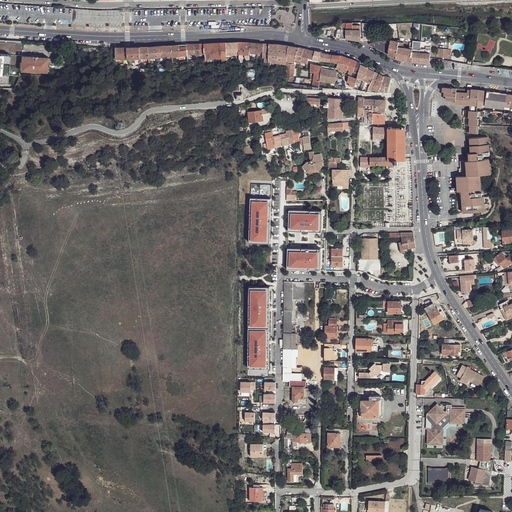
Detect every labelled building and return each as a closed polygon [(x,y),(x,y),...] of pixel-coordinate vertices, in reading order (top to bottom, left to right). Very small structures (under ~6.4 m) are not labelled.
[(346,23),(346,38),(361,41),(360,25),(352,25),(353,22),(346,23)] [(0,84),(8,85),(9,77),(21,77),(21,71),(22,56),(23,41),(0,39),(0,84)] [(398,46),(399,42),(399,40),(398,40),(397,41),(390,40),(390,41),(385,40),(370,43),(370,45),(388,54),(395,58),(398,46)] [(398,46),(395,58),(412,61),(412,58),(411,58),(412,49),(409,49),(403,48),(404,43),(404,41),(399,40),(399,42),(398,46)] [(412,58),(412,61),(420,62),(421,48),(421,42),(413,41),(413,43),(412,49),(411,58),(412,58)] [(227,58),(231,58),(232,60),(238,60),(238,55),(238,42),(226,43),(227,58)] [(238,42),(238,55),(243,55),(249,55),(249,53),(250,43),(238,42)] [(205,59),(222,59),(227,58),(226,43),(204,44),(204,54),(205,59)] [(186,45),(187,56),(187,60),(192,60),(192,55),(195,55),(194,44),(186,45)] [(268,62),(269,68),(276,69),(276,63),(278,44),(269,44),(268,62)] [(287,55),(288,45),(283,45),(278,44),(276,63),(286,65),(286,63),(286,62),(287,55)] [(171,46),(172,57),(176,56),(176,58),(180,58),(180,56),(179,45),(171,46)] [(287,55),(286,62),(294,62),(294,61),(295,60),(299,47),(288,45),(287,55)] [(148,47),(148,58),(151,58),(157,58),(156,46),(148,47)] [(163,46),(163,57),(163,61),(167,61),(166,57),(172,57),(171,46),(163,46)] [(115,47),(115,59),(121,59),(121,60),(122,60),(122,59),(127,59),(127,47),(115,47)] [(127,47),(127,59),(127,60),(127,61),(131,61),(131,59),(137,59),(137,61),(141,61),(140,59),(140,47),(127,47)] [(140,47),(140,59),(141,61),(141,62),(142,62),(142,59),(148,58),(148,47),(140,47)] [(299,47),(295,60),(300,61),(304,49),(299,47)] [(421,48),(420,62),(429,63),(431,49),(421,48)] [(449,50),(440,48),(439,53),(438,57),(448,59),(449,50)] [(300,61),(300,62),(307,63),(308,63),(309,58),(310,59),(312,59),(315,51),(313,51),(304,49),(300,61)] [(315,51),(312,59),(313,60),(313,61),(319,62),(319,61),(321,52),(315,51)] [(321,52),(319,61),(328,61),(328,63),(331,63),(331,62),(333,55),(329,54),(321,52)] [(333,55),(331,62),(334,62),(338,63),(338,62),(348,65),(350,59),(341,55),(333,55)] [(21,71),(47,73),(49,58),(38,57),(33,56),(33,57),(22,56),(21,71)] [(351,71),(349,75),(351,76),(353,72),(357,61),(350,59),(348,65),(347,69),(351,71)] [(357,61),(353,72),(358,74),(361,63),(357,61)] [(338,63),(337,67),(337,68),(344,74),(347,69),(348,65),(338,62),(338,63)] [(286,65),(286,82),(293,83),(294,63),(286,63),(286,65)] [(315,73),(312,86),(319,87),(320,81),(322,66),(315,65),(311,63),(310,73),(315,73)] [(357,77),(364,80),(369,68),(361,64),(358,74),(357,77)] [(322,66),(320,81),(324,82),(325,81),(330,81),(330,82),(335,83),(336,79),(337,79),(338,77),(337,76),(336,76),(337,72),(334,69),(333,67),(331,67),(322,66)] [(369,68),(364,80),(370,84),(376,72),(369,68)] [(370,84),(368,90),(372,91),(373,90),(372,90),(379,74),(376,72),(370,84)] [(379,74),(372,90),(373,90),(379,90),(384,77),(379,74)] [(350,83),(349,86),(354,87),(357,79),(351,76),(349,75),(347,82),(350,83)] [(384,77),(379,90),(388,92),(391,77),(390,77),(390,76),(385,76),(385,77),(384,77)] [(312,86),(313,80),(310,79),(297,77),(296,84),(312,86)] [(463,105),(464,89),(456,89),(456,88),(444,87),(444,92),(446,92),(446,96),(448,96),(448,100),(455,101),(455,104),(463,105)] [(464,89),(463,105),(470,105),(469,110),(477,111),(477,106),(478,90),(471,89),(471,90),(464,89)] [(487,91),(484,106),(504,109),(505,107),(506,94),(487,91)] [(306,96),(303,96),(302,108),(307,108),(307,104),(309,104),(309,103),(311,103),(311,107),(319,107),(319,103),(320,103),(320,98),(306,98),(306,96)] [(324,101),(324,106),(328,106),(328,111),(328,118),(342,119),(343,99),(328,98),(328,101),(325,101),(324,101)] [(364,106),(364,110),(369,111),(369,112),(373,113),(375,113),(375,99),(364,99),(364,106)] [(375,113),(385,114),(385,112),(386,99),(375,99),(375,113)] [(358,106),(358,116),(365,116),(369,117),(369,112),(369,111),(364,110),(364,106),(358,106)] [(248,112),(249,122),(263,120),(263,114),(267,114),(267,110),(262,110),(248,112)] [(469,110),(468,118),(469,118),(477,118),(478,111),(477,111),(469,110)] [(373,113),(373,123),(384,124),(385,114),(375,113),(373,113)] [(328,124),(328,131),(344,130),(344,129),(348,129),(348,122),(343,122),(334,124),(328,124)] [(373,127),(373,141),(376,141),(376,138),(379,138),(388,138),(388,127),(384,127),(380,128),(373,127)] [(394,166),(394,164),(394,160),(398,161),(405,160),(405,158),(405,127),(388,127),(388,138),(388,151),(388,155),(388,157),(388,165),(388,166),(388,167),(392,167),(392,166),(394,166)] [(286,133),(289,144),(295,142),(294,140),(292,130),(286,131),(286,133)] [(265,145),(266,149),(268,149),(275,147),(272,131),(265,133),(267,145),(265,145)] [(280,134),(283,145),(289,144),(286,133),(280,134)] [(283,145),(280,134),(273,136),(275,147),(283,145)] [(303,145),(304,150),(312,148),(309,136),(302,137),(303,145)] [(469,160),(482,159),(482,156),(483,156),(484,156),(484,155),(489,155),(490,154),(489,151),(490,151),(489,144),(488,144),(488,137),(470,138),(470,146),(471,153),(469,153),(469,160)] [(308,152),(310,161),(310,162),(307,162),(302,166),(307,172),(309,171),(318,170),(319,171),(323,165),(321,154),(314,155),(314,151),(308,152)] [(328,162),(328,168),(337,168),(337,162),(340,163),(340,158),(334,158),(334,156),(331,157),(331,159),(328,160),(329,162),(328,162)] [(370,165),(370,157),(361,157),(361,167),(370,167),(370,165)] [(370,157),(370,165),(388,165),(388,157),(386,157),(370,157)] [(480,174),(488,174),(488,167),(490,167),(489,159),(482,159),(469,160),(462,161),(462,165),(461,166),(461,168),(461,176),(480,174)] [(350,177),(350,170),(333,169),(333,185),(344,185),(344,188),(349,188),(349,183),(348,183),(348,180),(347,180),(347,176),(349,176),(350,177)] [(480,174),(461,176),(459,176),(457,176),(458,191),(461,191),(463,205),(464,205),(465,213),(483,211),(482,204),(484,204),(484,196),(482,196),(482,193),(481,193),(478,193),(476,194),(476,193),(475,193),(474,190),(481,189),(480,174)] [(459,229),(459,236),(463,236),(463,238),(466,239),(466,243),(473,243),(473,229),(459,229)] [(503,241),(503,243),(508,243),(511,242),(511,229),(502,230),(503,241)] [(399,242),(401,252),(405,252),(404,249),(408,249),(416,247),(414,235),(414,232),(413,232),(401,232),(401,237),(402,242),(399,242)] [(378,238),(362,238),(362,258),(378,258),(378,238)] [(344,249),(332,249),(332,261),(331,261),(331,267),(334,267),(334,266),(337,266),(343,266),(344,249)] [(511,262),(511,259),(509,256),(506,258),(501,251),(493,252),(495,255),(496,257),(494,258),(499,265),(501,264),(504,268),(511,262)] [(474,259),(465,260),(466,270),(475,269),(474,259)] [(461,293),(467,292),(466,281),(475,280),(477,280),(476,275),(460,276),(461,293)] [(466,281),(467,292),(470,292),(470,284),(475,284),(475,280),(466,281)] [(295,299),(304,299),(305,282),(284,281),(284,299),(295,299)] [(284,299),(284,322),(292,322),(296,322),(296,310),(295,310),(295,299),(284,299)] [(388,308),(388,313),(401,313),(401,301),(401,300),(390,299),(390,301),(388,301),(388,308)] [(503,308),(508,319),(511,317),(511,303),(508,305),(506,301),(499,304),(502,309),(503,308)] [(425,308),(434,324),(444,319),(440,312),(437,308),(436,308),(433,303),(425,308)] [(384,323),(384,333),(395,333),(395,331),(399,331),(403,331),(404,323),(403,323),(403,320),(392,319),(392,320),(388,320),(388,323),(384,323)] [(325,325),(325,338),(337,338),(337,326),(336,326),(336,320),(329,320),(329,326),(325,325)] [(284,322),(283,350),(298,350),(298,345),(296,345),(296,333),(292,333),(292,322),(284,322)] [(356,338),(356,351),(358,351),(371,351),(371,339),(371,338),(356,338)] [(442,344),(442,354),(458,354),(458,352),(458,349),(460,349),(460,345),(454,344),(454,339),(448,339),(447,344),(442,344)] [(325,344),(325,360),(335,360),(335,356),(335,351),(333,351),(330,351),(331,348),(333,348),(333,346),(333,344),(325,344)] [(283,356),(283,367),(292,367),(296,367),(296,356),(283,356)] [(359,372),(359,378),(372,378),(375,375),(376,375),(381,370),(383,370),(383,371),(388,372),(388,363),(383,363),(383,365),(377,365),(375,363),(369,368),(371,370),(369,373),(359,372)] [(283,367),(283,381),(301,381),(302,374),(292,374),(292,367),(283,367)] [(324,367),(324,378),(335,379),(335,367),(324,367)] [(479,386),(484,376),(467,368),(460,382),(470,386),(472,382),(479,386)] [(416,384),(416,394),(425,394),(425,393),(425,390),(439,376),(435,371),(425,381),(422,381),(422,384),(416,384)] [(425,390),(425,393),(441,377),(439,376),(425,390)] [(293,386),(293,402),(298,402),(305,402),(306,399),(304,398),(304,387),(303,387),(301,387),(301,385),(301,381),(290,381),(290,386),(293,386)] [(362,400),(361,416),(375,416),(375,417),(377,417),(377,416),(379,416),(379,400),(367,400),(367,398),(365,398),(365,400),(362,400)] [(427,414),(427,428),(428,428),(427,444),(434,445),(437,445),(443,445),(443,438),(443,435),(443,429),(441,429),(449,422),(450,422),(450,423),(456,423),(458,423),(465,424),(465,417),(465,408),(452,408),(452,407),(452,404),(447,404),(446,410),(445,412),(437,404),(427,413),(428,414),(427,414)] [(293,438),(292,441),(297,441),(302,441),(302,442),(311,442),(311,433),(303,433),(303,428),(291,428),(287,428),(287,438),(293,438)] [(328,432),(328,447),(340,447),(341,429),(327,428),(326,432),(328,432)] [(456,442),(461,448),(467,443),(462,437),(456,442)] [(477,438),(477,461),(480,461),(490,461),(491,439),(477,438)] [(251,444),(251,457),(263,457),(263,452),(261,452),(261,443),(251,444)] [(470,474),(469,480),(475,482),(482,484),(482,485),(489,486),(492,475),(491,475),(490,475),(491,472),(492,473),(493,461),(490,461),(480,461),(478,470),(477,475),(470,474)] [(288,468),(288,481),(294,482),(294,474),(297,474),(303,474),(303,463),(292,463),(292,468),(288,468)] [(472,467),(470,474),(477,475),(478,470),(472,467)] [(448,468),(428,468),(428,483),(448,483),(448,468)] [(250,487),(250,501),(261,501),(261,487),(264,487),(264,484),(260,484),(260,487),(253,487),(250,487)] [(369,500),(368,510),(374,511),(373,511),(384,511),(385,501),(369,500)]
